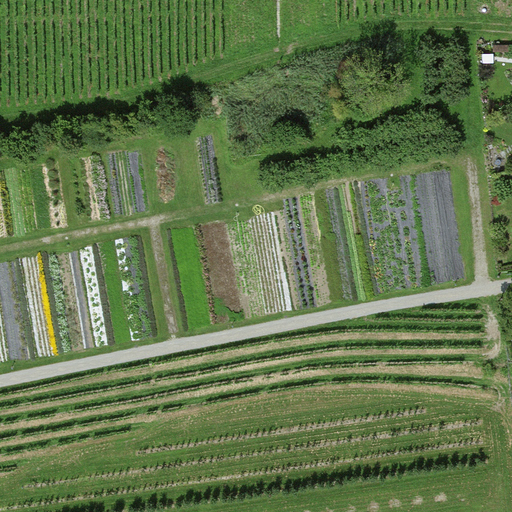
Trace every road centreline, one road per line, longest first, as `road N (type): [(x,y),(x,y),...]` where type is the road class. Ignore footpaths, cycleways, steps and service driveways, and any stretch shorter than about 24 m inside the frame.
road 1 (track): [(0,118),(100,105),(370,27),(511,32)]
road 2 (track): [(511,285),(0,380)]
road 3 (track): [(153,221),(473,153)]
road 4 (track): [(0,250),(153,221),(178,346)]
road 5 (track): [(473,153),(485,290)]
road 6 (track): [(469,29),(473,153)]
